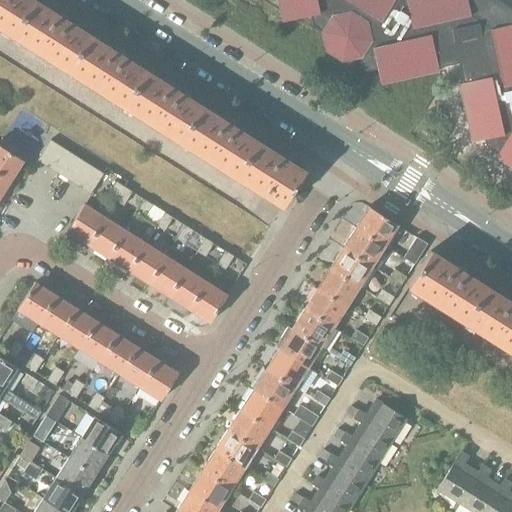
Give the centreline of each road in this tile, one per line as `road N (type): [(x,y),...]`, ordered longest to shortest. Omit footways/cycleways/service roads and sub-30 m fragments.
road 1 (residential): [(511,459),(368,371),(270,511)]
road 2 (tertiary): [(350,147),(117,0)]
road 3 (residential): [(0,260),(13,239),(211,363)]
road 4 (residential): [(211,363),(350,147)]
road 5 (tertiary): [(511,250),(350,147)]
road 6 (residential): [(119,511),(211,363)]
